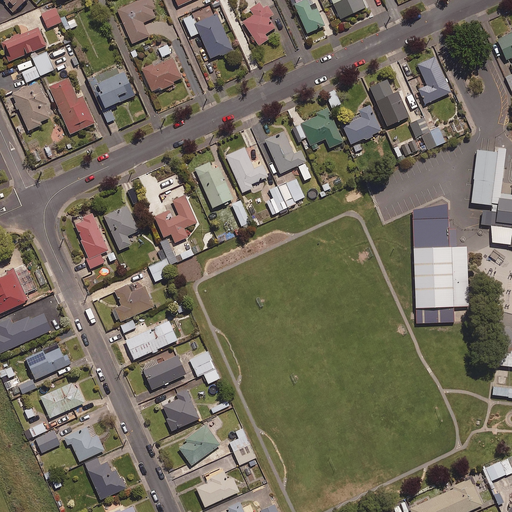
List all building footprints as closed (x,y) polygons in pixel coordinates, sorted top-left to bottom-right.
[(3,0),(6,3),(5,4),(12,12),(25,0),(3,0)] [(151,0),(138,0),(117,9),(132,43),(149,36),(143,22),(155,17),(152,9),(155,8),(151,0)] [(307,0),(301,0),(294,3),(307,33),(325,25),(317,8),(312,10),(307,0)] [(362,0),(332,0),(341,18),(366,7),(362,0)] [(259,1),(249,8),(253,15),(243,21),(259,45),(269,39),(265,34),(275,27),(269,17),(273,14),(267,5),(263,7),(259,1)] [(52,2),(41,6),(44,12),(55,8),(52,2)] [(61,23),(55,8),(42,14),(48,29),(61,23)] [(216,13),(195,23),(210,59),(232,49),(216,13)] [(65,16),(61,19),(66,32),(78,26),(75,19),(68,22),(65,16)] [(12,38),(1,42),(8,61),(46,45),(38,27),(19,35),(19,33),(11,36),(12,38)] [(511,31),(497,39),(506,59),(511,56),(511,31)] [(171,53),(168,45),(159,49),(162,57),(171,53)] [(55,70),(46,52),(33,58),(36,66),(22,73),(27,83),(55,70)] [(451,92),(435,56),(417,64),(427,85),(418,89),(425,104),(451,92)] [(152,63),(141,68),(151,91),(160,87),(161,89),(174,84),(173,81),(181,78),(172,57),(154,66),(152,63)] [(116,67),(88,79),(101,109),(134,95),(124,71),(119,73),(116,67)] [(77,98),(68,77),(48,86),(70,134),(95,122),(82,95),(77,98)] [(387,79),(370,86),(387,126),(409,116),(398,91),(393,93),(387,79)] [(47,103),(37,82),(11,93),(16,103),(14,103),(16,109),(18,108),(28,130),(41,124),(40,121),(49,117),(44,105),(47,103)] [(382,130),(370,104),(358,109),(362,117),(343,125),(351,144),(382,130)] [(343,141),(328,108),(316,113),(317,116),(301,123),(310,145),(326,138),(330,147),(343,141)] [(115,120),(112,113),(105,115),(108,123),(115,120)] [(446,142),(439,128),(423,136),(429,150),(446,142)] [(284,131),(265,139),(280,172),(306,161),(301,150),(293,153),(284,131)] [(408,144),(413,153),(418,151),(414,141),(408,144)] [(401,147),(405,156),(413,153),(408,144),(401,147)] [(254,168),(245,147),(225,155),(242,192),(253,187),(252,184),(269,176),(263,164),(254,168)] [(506,153),(477,150),(471,202),(492,205),(492,211),(483,210),(481,224),(511,227),(511,183),(502,183),(506,153)] [(209,161),(194,168),(213,208),(233,198),(219,166),(212,169),(209,161)] [(266,202),(274,219),(280,216),(279,213),(296,206),(295,202),(304,198),(296,179),(270,191),(274,199),(266,202)] [(135,187),(127,191),(134,206),(142,202),(135,187)] [(185,195),(172,200),(178,215),(172,218),(169,210),(154,216),(163,238),(171,234),(174,243),(188,237),(184,228),(197,223),(185,195)] [(242,200),(232,204),(242,227),(252,223),(242,200)] [(417,323),(454,322),(454,307),(470,307),(467,246),(457,246),(456,229),(449,229),(448,203),(413,209),(417,323)] [(138,230),(127,205),(103,216),(119,250),(131,244),(127,236),(138,230)] [(107,250),(92,213),(82,217),(83,220),(75,224),(82,240),(80,241),(88,258),(107,250)] [(168,240),(161,243),(164,250),(159,252),(163,260),(168,258),(171,266),(194,255),(191,249),(176,257),(168,240)] [(170,266),(166,260),(149,269),(156,282),(166,277),(162,270),(170,266)] [(0,316),(5,328),(25,319),(18,304),(28,300),(13,268),(0,273),(0,316)] [(127,284),(114,290),(121,305),(114,308),(120,321),(154,306),(145,286),(131,292),(127,284)] [(169,320),(125,340),(134,359),(178,340),(169,320)] [(131,321),(120,327),(124,335),(135,329),(131,321)] [(42,350),(25,358),(35,380),(71,363),(67,354),(63,356),(59,348),(44,354),(42,350)] [(511,351),(500,350),(498,365),(511,366),(511,351)] [(216,369),(207,351),(190,359),(199,377),(216,369)] [(186,374),(177,355),(143,371),(151,390),(186,374)] [(15,376),(11,367),(0,371),(0,375),(1,378),(8,375),(9,379),(15,376)] [(220,379),(216,370),(205,375),(208,384),(220,379)] [(511,370),(508,370),(508,377),(498,376),(497,384),(507,385),(506,386),(511,386),(511,370)] [(37,388),(33,380),(18,387),(22,395),(37,388)] [(75,389),(72,382),(40,397),(49,418),(84,403),(78,388),(75,389)] [(508,398),(510,389),(494,387),(492,396),(508,398)] [(199,419),(186,389),(176,394),(178,398),(163,405),(168,418),(166,419),(172,431),(199,419)] [(229,407),(226,399),(213,404),(216,412),(229,407)] [(35,417),(31,408),(25,411),(28,419),(35,417)] [(47,431),(43,423),(29,430),(33,438),(47,431)] [(220,444),(205,425),(185,440),(187,442),(179,448),(191,465),(220,444)] [(86,426),(63,437),(67,445),(71,443),(79,461),(104,450),(97,435),(91,437),(86,426)] [(256,459),(243,428),(235,432),(238,439),(230,443),(240,466),(256,459)] [(61,445),(54,431),(35,440),(42,454),(61,445)] [(100,465),(97,458),(84,464),(100,499),(126,488),(121,478),(119,479),(116,470),(112,472),(107,462),(100,465)] [(511,473),(511,469),(508,459),(487,468),(492,482),(511,473)] [(228,480),(224,471),(210,477),(211,481),(196,488),(205,507),(239,492),(233,478),(228,480)] [(471,478),(452,486),(454,489),(410,509),(411,511),(469,511),(483,506),(471,478)] [(244,511),(240,502),(228,507),(230,511),(244,511)]
